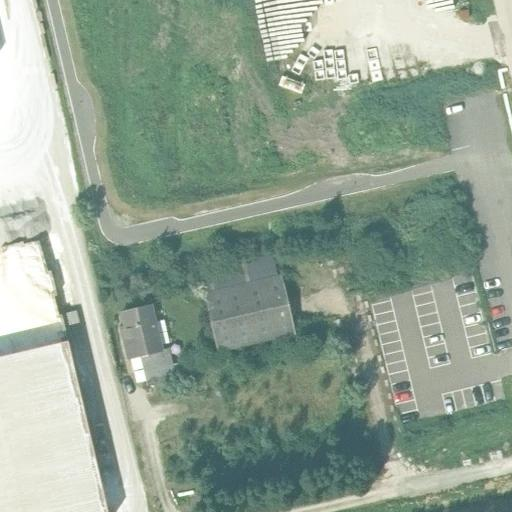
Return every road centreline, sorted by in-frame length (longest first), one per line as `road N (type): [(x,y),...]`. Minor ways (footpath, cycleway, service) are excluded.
road 1 (unknown): [(65,166),(146,511)]
road 2 (unknown): [(204,511),(511,443)]
road 3 (unknown): [(20,0),(65,166)]
